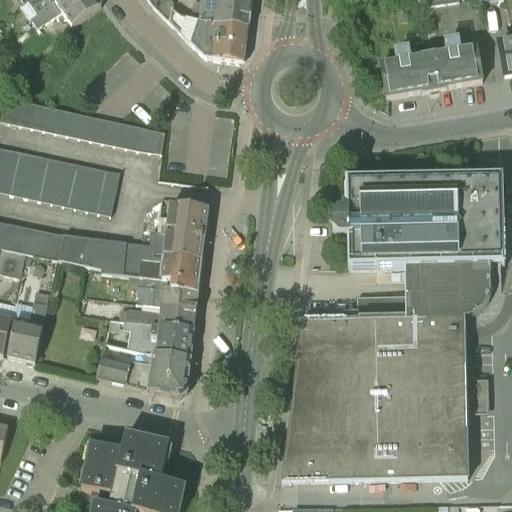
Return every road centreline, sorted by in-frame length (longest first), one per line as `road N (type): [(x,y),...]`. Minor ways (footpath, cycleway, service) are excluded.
road 1 (residential): [(278,184),(238,201),(222,222),(199,429)]
road 2 (tertiary): [(244,435),(278,184)]
road 3 (residential): [(324,112),(400,135),(511,116)]
road 4 (residential): [(219,86),(194,73),(123,0)]
